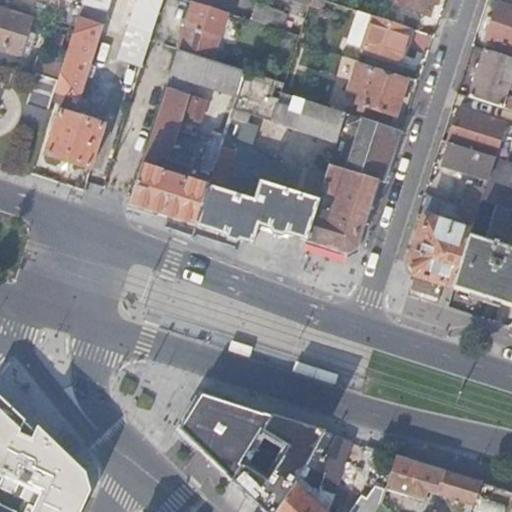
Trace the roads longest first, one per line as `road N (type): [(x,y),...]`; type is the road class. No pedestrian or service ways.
road 1 (primary): [(87,320),(511,446)]
road 2 (residential): [(467,0),(363,322)]
road 3 (primary): [(363,322),(77,220)]
road 4 (primary): [(511,374),(363,322)]
road 5 (primary): [(10,318),(50,383),(92,428)]
